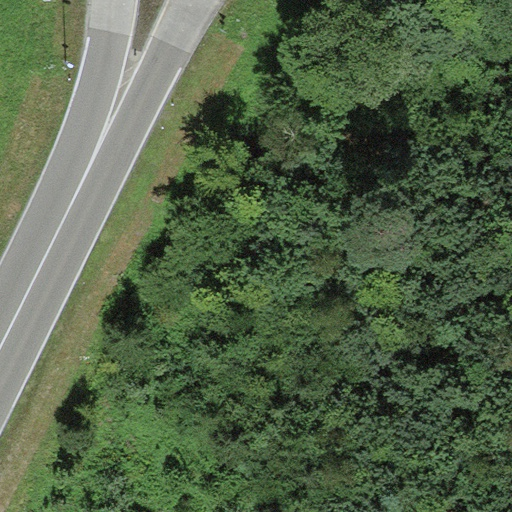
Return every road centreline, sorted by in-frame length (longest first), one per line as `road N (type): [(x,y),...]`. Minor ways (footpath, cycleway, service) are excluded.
road 1 (primary): [(88,167),(0,354)]
road 2 (primary): [(88,167),(194,0)]
road 3 (primary): [(108,0),(88,167)]
